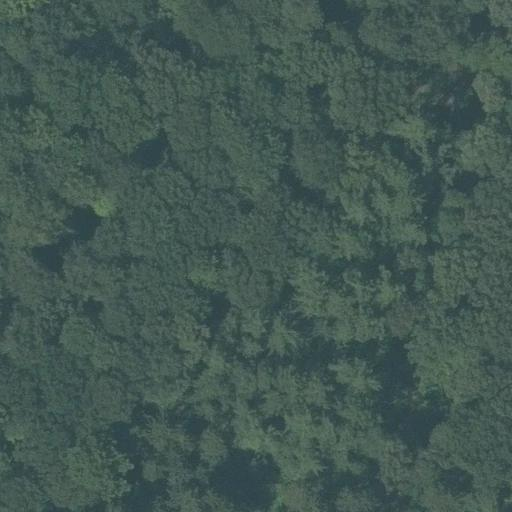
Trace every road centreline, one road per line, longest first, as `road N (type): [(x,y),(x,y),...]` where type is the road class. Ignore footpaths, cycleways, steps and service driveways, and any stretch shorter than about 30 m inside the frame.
road 1 (track): [(511,25),(461,57),(231,289),(52,511)]
road 2 (unknown): [(465,0),(398,511)]
road 3 (track): [(416,0),(399,120)]
